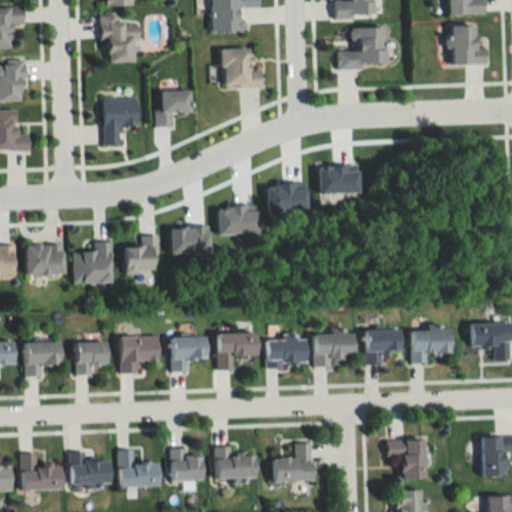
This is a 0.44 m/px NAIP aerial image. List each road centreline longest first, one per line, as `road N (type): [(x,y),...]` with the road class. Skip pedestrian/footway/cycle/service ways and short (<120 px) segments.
road 1 (residential): [(0,197),(136,186),(295,121),(511,107)]
road 2 (residential): [(511,393),(0,413)]
road 3 (residential): [(55,0),(62,194)]
road 4 (residential): [(295,121),(292,0)]
